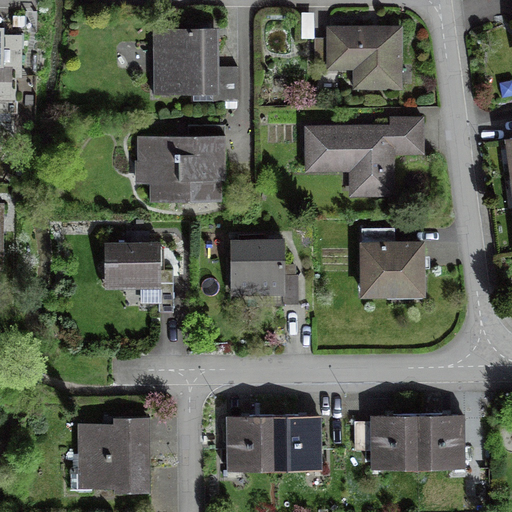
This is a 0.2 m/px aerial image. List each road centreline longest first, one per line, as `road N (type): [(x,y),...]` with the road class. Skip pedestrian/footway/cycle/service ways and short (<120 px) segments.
road 1 (residential): [(487,364),(438,0)]
road 2 (residential): [(487,364),(190,370)]
road 3 (residential): [(190,370),(190,511)]
